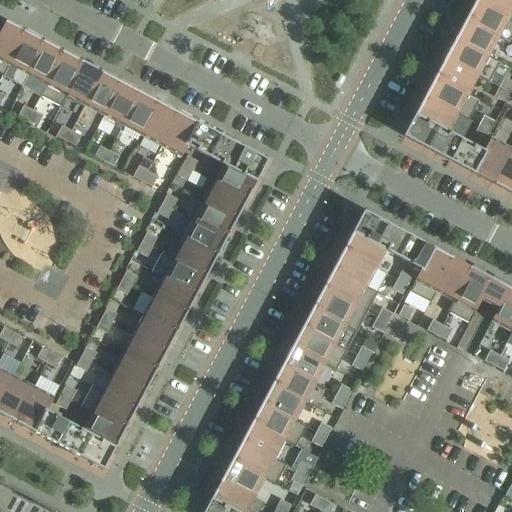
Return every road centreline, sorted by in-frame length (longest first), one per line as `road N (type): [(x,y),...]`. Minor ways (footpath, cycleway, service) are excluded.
road 1 (tertiary): [(144,511),(340,149)]
road 2 (residential): [(45,0),(340,149)]
road 3 (residential): [(340,149),(511,243)]
road 4 (tertiary): [(340,149),(416,0)]
